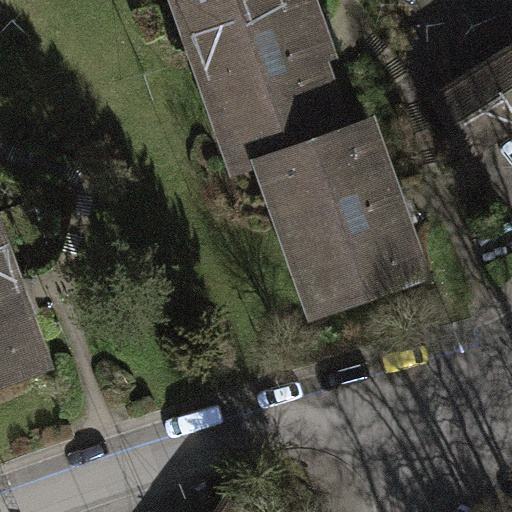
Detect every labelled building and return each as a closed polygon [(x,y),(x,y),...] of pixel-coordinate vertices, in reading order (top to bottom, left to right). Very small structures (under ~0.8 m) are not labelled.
[(177,0),(238,166),(263,157),(342,128),(316,56),(324,53),(304,0),(177,0)] [(511,45),(431,94),(466,154),(511,126),(511,45)] [(317,308),(418,271),(363,121),(342,128),(263,157),(317,308)] [(0,378),(44,363),(0,240),(0,378)] [(225,511),(246,511),(232,502),(225,511)]
